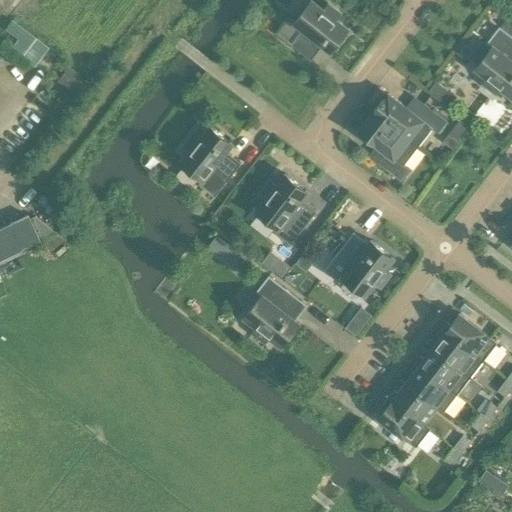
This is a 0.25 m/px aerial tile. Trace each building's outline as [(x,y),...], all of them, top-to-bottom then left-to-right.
[(276,32),(291,44),(311,60),(323,45),(331,50),(330,51),(332,51),(332,50),(333,49),(333,50),(334,49),(333,48),(347,31),(348,30),(347,30),(348,29),(348,30),(349,29),(348,28),(337,19),(341,14),(341,15),(342,14),(341,13),(340,13),(329,5),(330,4),(329,4),(328,4),(328,5),(324,10),(313,1),(312,0),(311,0),(311,1),(312,1),(311,2),(311,1),(310,2),(310,3),(297,20),(296,20),(296,21),(295,22),(295,21),(295,22),(288,16),(276,32)] [(10,48),(33,66),(48,46),(12,19),(4,29),(17,38),(10,48)] [(487,42),(492,46),(493,46),(492,47),(491,48),(478,66),(478,65),(477,66),(477,67),(476,67),(475,68),(476,69),(477,68),(488,77),(484,82),(483,83),(484,84),(496,92),(495,92),(496,93),(497,92),(501,87),(511,95),(511,96),(511,35),(500,26),(487,42)] [(69,64),(58,79),(75,92),(86,77),(69,64)] [(430,89),(442,99),(448,90),(436,81),(430,89)] [(374,111),(374,112),(419,146),(420,145),(433,128),(438,132),(447,121),(424,103),(415,113),(389,93),(387,95),(386,96),(386,97),(385,97),(384,98),(385,98),(375,111),(375,110),(374,111)] [(386,152),(378,162),(401,180),(410,169),(404,165),(418,148),(419,147),(418,147),(419,146),(374,112),(373,112),(373,113),(359,131),(360,132),(361,132),(361,133),(362,134),(362,133),(375,143),(374,143),(375,144),(376,144),(376,145),(386,152)] [(459,138),(469,126),(461,119),(451,131),(459,138)] [(215,196),(226,183),(241,163),(226,151),(232,144),(233,143),(232,142),(232,143),(231,142),(231,141),(230,141),(213,128),(213,127),(212,126),(212,127),(211,126),(210,125),(210,126),(201,138),(196,134),(196,133),(195,133),(194,133),(195,134),(186,145),(186,144),(185,145),(186,146),(191,150),(182,161),(181,162),(182,163),(183,163),(183,164),(184,164),(201,177),(201,178),(202,179),(202,178),(203,179),(204,180),(200,184),(215,196)] [(258,210),(258,209),(257,210),(258,211),(259,211),(259,212),(260,213),(260,212),(277,226),(278,227),(278,226),(279,227),(275,232),(291,244),(317,211),(302,199),(307,191),(308,192),(309,191),(308,190),(307,190),(307,189),(306,189),(288,176),(289,175),(288,174),(287,175),(287,174),(286,173),(285,174),(277,186),(272,182),(271,181),(270,182),(262,193),(261,193),(261,194),(262,195),(262,194),(267,198),(258,210)] [(0,263),(23,253),(20,248),(39,239),(54,232),(35,216),(29,219),(28,215),(0,227),(0,263)] [(365,294),(366,295),(367,294),(366,293),(375,282),(380,286),(381,287),(382,286),(381,286),(390,275),(391,274),(390,273),(385,269),(393,258),(394,258),(395,257),(394,257),(393,257),(393,256),(392,255),(392,256),(374,242),(375,242),(374,241),(373,241),(373,240),(372,240),(371,241),(366,248),(350,236),(335,256),(350,268),(344,276),(343,277),(344,278),(345,278),(346,279),(363,292),(363,293),(364,293),(365,293),(365,294)] [(303,255),(296,264),(306,272),(313,263),(303,255)] [(281,260),(272,271),(282,279),(291,268),(281,260)] [(308,305),(303,301),(269,275),(257,291),(262,295),(262,296),(261,296),(260,297),(261,297),(247,314),(246,315),(247,315),(246,316),(245,317),(246,318),(246,317),(258,326),(254,331),(253,331),(253,332),(254,333),(254,332),(265,341),(266,342),(267,341),(266,341),(270,336),(282,345),(281,345),(282,346),(283,345),(283,344),(284,344),(284,343),(297,325),(298,326),(298,325),(298,324),(299,324),(300,323),(299,322),(299,323),(296,320),(308,305)] [(447,322),(442,328),(484,360),(498,342),(485,333),(486,332),(485,331),(484,332),(461,314),(461,313),(460,313),(459,314),(460,314),(459,315),(459,314),(458,315),(458,316),(451,325),(447,322)] [(433,348),(471,377),(484,360),(442,328),(437,335),(441,338),(434,347),(433,348)] [(421,356),(416,362),(450,389),(450,390),(457,395),(471,377),(433,348),(433,349),(432,348),(432,349),(432,350),(425,359),(421,356)] [(450,389),(416,362),(411,369),(415,372),(408,381),(407,381),(406,382),(407,382),(444,411),(449,406),(457,395),(450,390),(450,389)] [(511,388),(511,381),(507,378),(498,390),(506,396),(511,388)] [(394,390),(389,396),(424,423),(437,406),(407,382),(406,383),(405,384),(398,393),(394,390)] [(424,423),(389,396),(384,403),(388,406),(381,415),(380,416),(380,417),(379,418),(380,418),(403,436),(403,437),(404,437),(417,447),(431,428),(424,423)] [(481,412),(489,419),(498,407),(490,400),(481,412)] [(489,419),(481,412),(471,424),(480,431),(489,419)] [(454,447),(462,453),(472,441),(464,435),(454,447)] [(462,453),(454,447),(445,459),(453,465),(462,453)]
